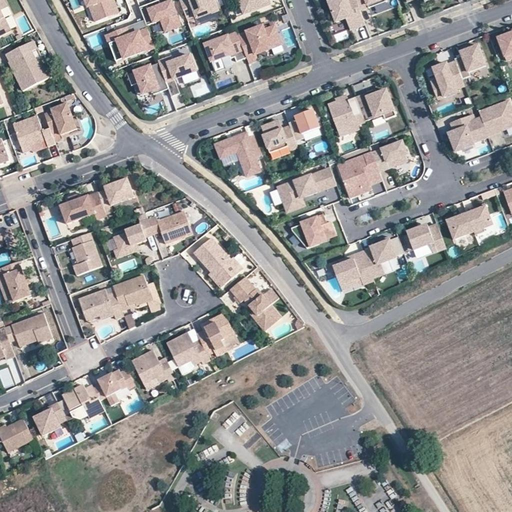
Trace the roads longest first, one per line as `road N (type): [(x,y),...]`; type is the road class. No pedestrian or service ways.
road 1 (residential): [(145,145),(232,215),(332,341)]
road 2 (residential): [(444,178),(346,214),(353,234),(452,198)]
road 3 (unclassified): [(332,341),(511,255)]
road 4 (residential): [(145,145),(325,74)]
road 5 (residential): [(19,193),(83,364)]
road 6 (residential): [(40,0),(73,62),(145,145)]
road 7 (residential): [(397,48),(444,178)]
road 8 (residential): [(19,193),(145,145)]
road 9 (residential): [(397,48),(511,5)]
road 10 (residential): [(332,341),(400,441)]
